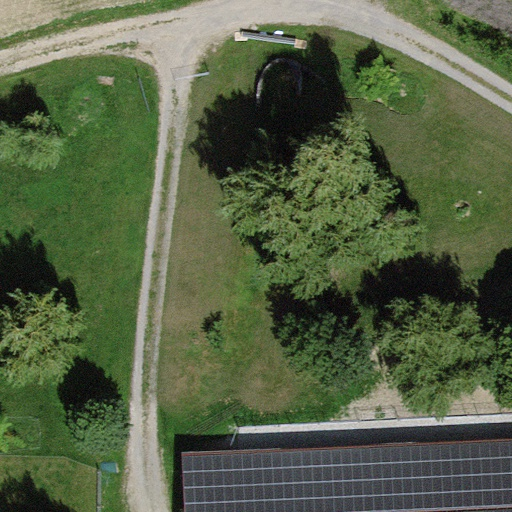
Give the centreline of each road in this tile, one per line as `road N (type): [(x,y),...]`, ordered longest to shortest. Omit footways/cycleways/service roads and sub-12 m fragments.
road 1 (track): [(0,65),(74,41),(261,9),(322,10),(436,54),(511,102)]
road 2 (track): [(148,511),(145,388),(186,26)]
